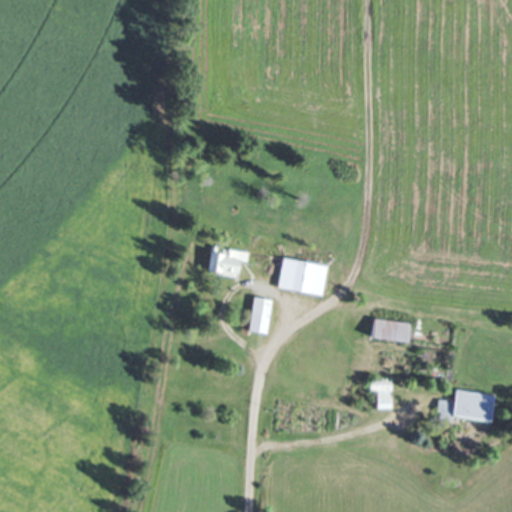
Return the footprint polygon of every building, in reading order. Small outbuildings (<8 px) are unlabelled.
[(266,246),(251,246),(251,264),(266,264),(266,246)] [(237,281),(246,255),(223,247),(220,255),(212,252),(206,270),(237,281)] [(313,264),(293,262),(290,292),(310,294),(313,264)] [(270,300),(253,299),(251,317),(268,319),(270,300)] [(409,322),(368,322),(368,340),(409,340),(409,322)] [(344,386),(348,352),(296,347),(293,372),(333,376),(332,385),(344,386)] [(371,381),(371,409),(390,409),(390,381),(371,381)] [(492,394),(452,390),(451,401),(437,400),(435,416),(489,422),(492,394)]
